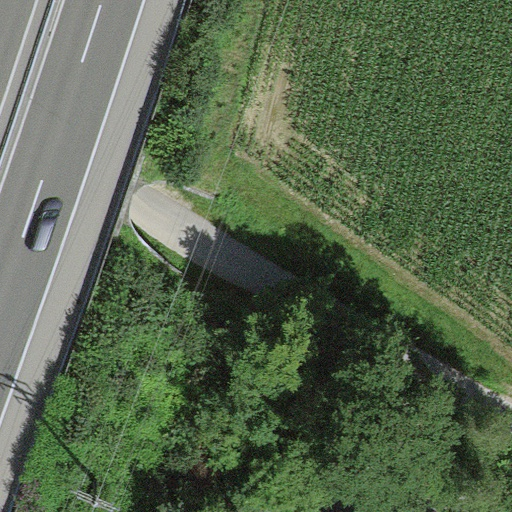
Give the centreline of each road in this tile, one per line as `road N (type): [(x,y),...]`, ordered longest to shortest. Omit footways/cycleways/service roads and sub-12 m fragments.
road 1 (track): [(511,417),(0,118)]
road 2 (motorway): [(0,305),(103,0)]
